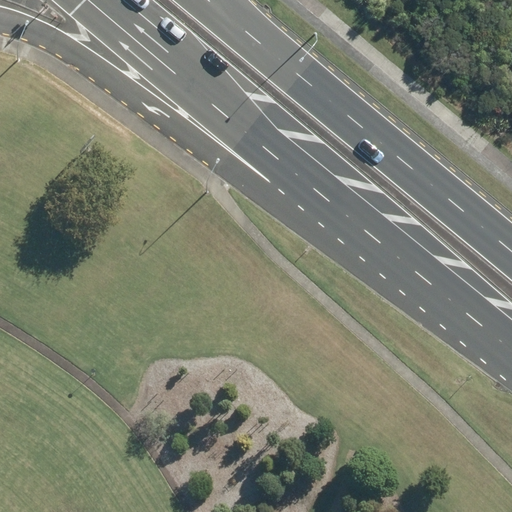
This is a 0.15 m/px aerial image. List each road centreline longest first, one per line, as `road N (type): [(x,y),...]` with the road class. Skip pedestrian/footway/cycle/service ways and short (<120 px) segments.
road 1 (primary): [(214,0),(511,251)]
road 2 (primary): [(511,363),(237,137)]
road 3 (residential): [(237,137),(66,42),(0,21)]
road 4 (primary): [(237,137),(82,0)]
